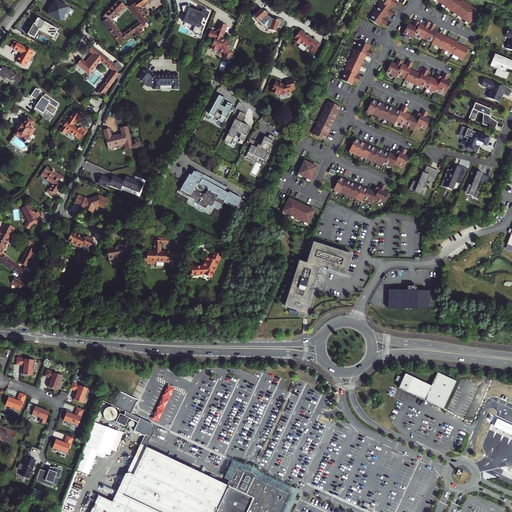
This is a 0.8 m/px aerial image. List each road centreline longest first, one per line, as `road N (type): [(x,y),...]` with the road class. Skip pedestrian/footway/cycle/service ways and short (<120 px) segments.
road 1 (primary): [(99,341),(288,352),(327,364)]
road 2 (primary): [(324,332),(283,344),(99,341)]
road 3 (residential): [(418,0),(392,27),(310,194)]
road 4 (residential): [(59,212),(114,90),(138,55),(162,41)]
road 5 (unclassified): [(332,368),(360,428),(447,473)]
road 6 (unclassified): [(457,461),(364,418),(351,391),(358,369)]
road 7 (primary): [(511,355),(365,330)]
road 8 (primary): [(365,363),(420,353),(511,364)]
road 9 (residential): [(186,235),(152,219),(103,233),(59,212)]
road 10 (residential): [(162,41),(269,120)]
road 11 (residential): [(21,333),(33,266),(59,212)]
road 12 (residential): [(0,381),(60,403),(43,459)]
road 13 (unclassified): [(440,260),(387,265),(353,322)]
